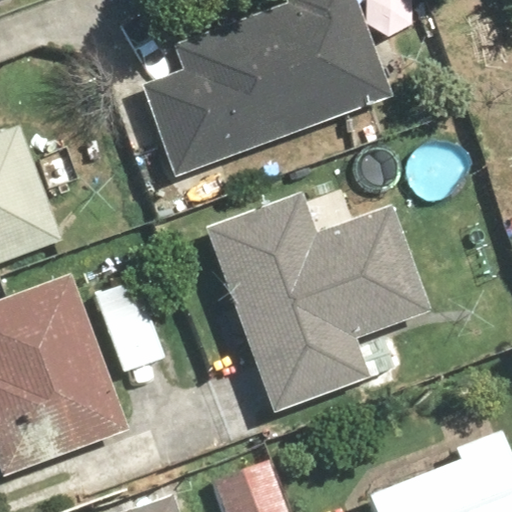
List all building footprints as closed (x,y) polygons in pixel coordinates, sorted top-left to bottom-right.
[(136,88),(170,179),(386,98),(348,0),(274,0),(171,39),(183,70),(136,88)] [(0,271),(61,251),(17,124),(0,129),(0,271)] [(297,194),(200,228),(268,420),(389,377),(375,339),(429,320),(389,208),(349,223),(338,190),(300,203),(297,194)] [(71,277),(0,300),(0,480),(125,439),(71,277)] [(90,301),(93,307),(121,374),(163,357),(132,283),(90,301)] [(452,463),(360,500),(365,511),(511,511),(511,484),(491,434),(448,452),(452,463)] [(285,511),(268,458),(207,478),(217,511),(285,511)] [(170,511),(165,495),(114,511),(170,511)]
